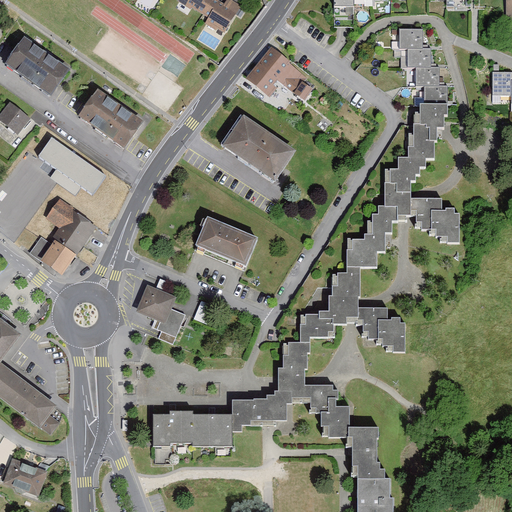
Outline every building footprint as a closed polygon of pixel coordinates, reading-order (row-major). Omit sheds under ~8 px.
[(203,19),(213,2),(210,0),(181,0),(179,5),(203,19)] [(225,37),(240,9),(227,2),(224,8),(213,2),(203,19),(210,22),(207,27),(225,37)] [(423,29),(399,29),(399,48),(408,48),(423,49),(423,29)] [(56,97),(74,69),(25,38),(7,66),(56,97)] [(423,49),(408,48),(408,67),(417,67),(431,67),(431,48),(423,49)] [(273,54),(249,85),(275,105),(285,92),(293,98),(307,80),(273,54)] [(359,66),(355,71),(394,99),(402,88),(407,88),(407,72),(359,66)] [(431,67),(417,67),(417,87),(424,87),(438,87),(438,67),(431,67)] [(511,76),(511,73),(499,73),(499,68),(493,68),(493,73),(493,97),(511,97),(511,81),(511,76)] [(129,146),(147,118),(97,87),(79,115),(129,146)] [(438,87),(424,87),(424,105),(447,105),(447,87),(438,87)] [(304,90),(297,101),(307,107),(314,97),(304,90)] [(420,105),(420,114),(415,114),(415,124),(426,124),(426,128),(429,128),(428,143),(435,143),(438,144),(438,138),(442,138),(442,130),(445,130),(445,117),(447,117),(447,105),(424,105),(420,105)] [(0,121),(0,125),(19,140),(32,123),(11,107),(0,121)] [(244,122),(224,151),(275,186),(295,157),(244,122)] [(426,124),(415,124),(414,124),(414,127),(414,135),(409,135),(408,157),(399,157),(398,169),(385,169),(385,183),(385,189),(385,206),(397,206),(397,219),(405,220),(407,220),(407,214),(410,214),(410,198),(410,196),(411,182),(415,183),(415,177),(420,177),(420,170),(427,170),(427,162),(435,162),(435,143),(428,143),(429,128),(426,128),(426,124)] [(367,182),(385,183),(385,169),(409,135),(414,135),(414,127),(400,127),(367,182)] [(118,184),(40,132),(18,164),(96,217),(118,184)] [(385,183),(367,182),(363,187),(358,192),(379,193),(383,188),(385,183)] [(358,192),(288,310),(304,310),(318,288),(333,288),(333,276),(338,276),(338,272),(347,272),(347,268),(347,241),(363,241),(363,236),(368,236),(368,222),(372,222),(372,216),(364,216),(379,193),(358,192)] [(410,198),(410,214),(417,214),(417,223),(423,223),(423,230),(437,230),(437,238),(448,238),(448,244),(460,244),(460,214),(455,214),(455,209),(446,209),(446,211),(442,211),(442,198),(410,198)] [(66,277),(98,225),(59,200),(47,219),(61,228),(52,243),(41,237),(30,255),(66,277)] [(347,268),(361,268),(377,268),(377,254),(385,254),(385,233),(391,233),(391,222),(398,222),(397,219),(397,206),(385,206),(377,205),(377,216),(372,216),(372,222),(368,222),(368,236),(363,236),(363,241),(347,241),(347,268)] [(207,222),(196,248),(243,268),(255,242),(207,222)] [(333,297),(358,297),(361,297),(361,268),(347,268),(347,272),(338,272),(338,276),(333,276),(333,288),(333,297)] [(157,295),(148,291),(138,318),(155,325),(152,333),(179,343),(196,297),(161,284),(157,295)] [(358,304),(358,297),(333,297),(330,297),(330,307),(330,311),(320,311),(320,315),(306,315),(306,317),(300,317),(301,342),(310,342),(310,338),(329,338),(329,333),(334,333),(334,326),(347,326),(347,322),(352,322),(358,322),(358,307),(358,304)] [(368,335),(368,338),(382,338),(382,346),(393,346),(393,352),(405,352),(405,323),(401,323),(401,317),(391,317),(391,319),(387,319),(387,307),(358,307),(358,322),(358,325),(363,325),(363,331),(363,335),(368,335)] [(304,310),(288,310),(286,314),(285,318),(300,317),(303,313),(304,310)] [(5,360),(24,334),(1,317),(0,318),(0,397),(42,428),(59,405),(2,364),(5,360)] [(285,318),(281,325),(281,341),(284,341),(301,342),(300,317),(285,318)] [(311,404),(311,386),(305,386),(305,382),(305,375),(305,369),(308,369),(308,353),(310,353),(310,342),(301,342),(284,341),(285,368),(279,368),(279,377),(279,382),(279,389),(291,389),(291,404),(311,404)] [(336,407),(336,397),(338,397),(338,391),(331,391),(331,386),(311,386),(311,404),(311,412),(320,412),(320,426),(324,426),(324,436),(349,436),(349,426),(349,407),(336,407)] [(287,404),(291,404),(291,389),(279,389),(273,389),(273,394),(265,394),(265,397),(264,397),(253,397),(253,399),(231,399),(231,414),(231,432),(244,432),(244,425),(266,425),(273,425),(273,420),(287,420),(287,404)] [(170,414),(154,414),(154,445),(170,445),(170,442),(193,442),(193,445),(231,445),(231,432),(231,414),(215,414),(195,414),(195,410),(174,410),(170,410),(170,414)] [(349,426),(349,436),(349,446),(353,446),(353,475),(358,475),(358,478),(386,478),(386,469),(380,469),(380,462),(377,462),(377,437),(379,437),(379,426),(349,426)] [(41,497),(50,472),(13,458),(4,482),(41,497)] [(386,478),(358,478),(358,511),(393,511),(393,497),(389,497),(390,478),(386,478)]
